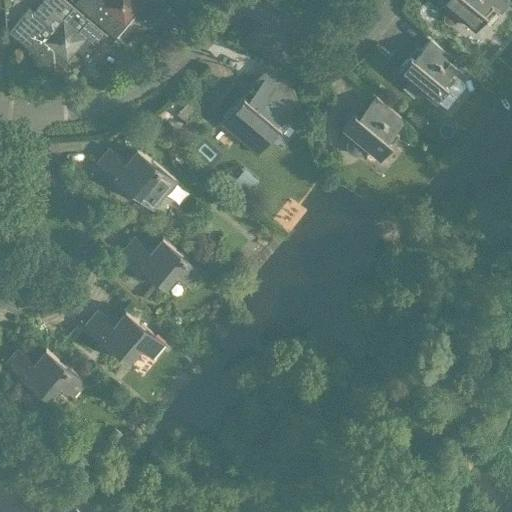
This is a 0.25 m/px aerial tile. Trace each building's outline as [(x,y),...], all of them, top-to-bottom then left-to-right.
[(16,37),(24,43),(57,70),(76,48),(87,58),(107,34),(72,5),(65,0),(40,0),(32,10),(28,7),(8,30),(16,37)] [(145,23),(164,0),(75,0),(74,1),(115,35),(134,13),(145,23)] [(441,0),(449,6),(443,13),(443,17),(444,20),(447,23),(450,23),(454,22),(459,15),(474,28),(493,6),(500,12),(511,0),(510,0),(441,0)] [(426,34),(398,68),(435,99),(446,108),(465,86),(455,76),(451,73),(460,62),(430,37),(426,34)] [(257,154),(288,116),(300,126),(305,121),(285,78),(267,64),(219,121),(257,154)] [(483,80),(488,74),(480,67),(475,74),(483,80)] [(374,76),(368,83),(378,92),(384,84),(374,76)] [(377,97),(374,95),(370,91),(341,125),(351,133),(348,137),(346,139),(346,141),(345,143),(345,145),(346,146),(346,148),(347,150),(348,152),(350,153),(351,154),(353,155),(355,155),(357,155),(359,155),(361,154),(362,153),(364,152),(365,151),(368,147),(379,157),(398,134),(394,130),(403,119),(381,101),(377,97)] [(427,120),(415,110),(409,118),(421,128),(427,120)] [(325,130),(315,134),(320,149),(330,146),(325,130)] [(439,141),(446,148),(452,141),(445,134),(439,141)] [(174,178),(149,157),(136,146),(125,159),(108,146),(96,160),(151,206),(174,178)] [(162,234),(150,248),(133,234),(121,249),(165,286),(177,272),(189,282),(202,268),(162,234)] [(125,308),(113,322),(97,308),(84,322),(128,359),(140,346),(152,356),(165,342),(125,308)] [(46,346),(34,360),(17,346),(5,361),(49,397),(60,383),(73,394),(85,379),(46,346)]
